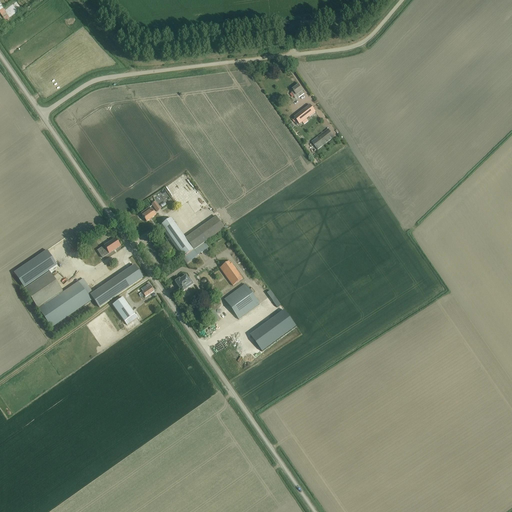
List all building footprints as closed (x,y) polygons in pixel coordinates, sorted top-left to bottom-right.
[(0,3),(0,14),(5,21),(21,10),(16,3),(5,11),(0,3)] [(299,98),(304,94),(298,86),(293,90),(294,92),(292,93),(295,97),(297,96),(299,98)] [(310,106),(294,118),(299,125),(303,123),(304,125),(308,122),(307,120),(316,113),(310,106)] [(328,129),(312,142),(318,150),(334,137),(328,129)] [(157,212),(160,210),(155,202),(152,205),(157,212)] [(141,214),(147,222),(155,216),(150,208),(141,214)] [(205,243),(207,241),(225,229),(216,217),(185,239),(171,219),(160,227),(183,258),(194,251),(205,243)] [(115,239),(97,251),(102,258),(120,247),(115,239)] [(194,251),(183,259),(186,264),(205,250),(208,248),(205,243),(194,251)] [(14,273),(13,273),(19,282),(23,287),(24,288),(25,288),(57,266),(47,251),(14,273)] [(233,286),(242,279),(230,261),(220,269),(233,286)] [(50,273),(25,290),(39,310),(52,329),(94,301),(99,308),(143,279),(134,266),(93,294),(83,279),(68,290),(63,293),(50,273)] [(180,280),(179,279),(175,282),(182,293),(186,290),(185,288),(191,284),(186,277),(180,280)] [(145,298),(154,292),(149,284),(145,287),(141,289),(143,292),(139,295),(141,297),(144,295),(145,298)] [(239,320),(259,305),(245,285),(224,300),(239,320)] [(266,294),(277,308),(281,306),(270,291),(266,294)] [(202,301),(208,297),(205,292),(198,297),(202,301)] [(112,306),(121,318),(127,326),(137,318),(122,298),(112,306)] [(216,321),(219,319),(213,310),(210,313),(216,321)] [(265,325),(250,336),(254,341),(262,352),(276,342),(290,332),(296,327),(291,319),(284,311),(282,313),(265,325)]
